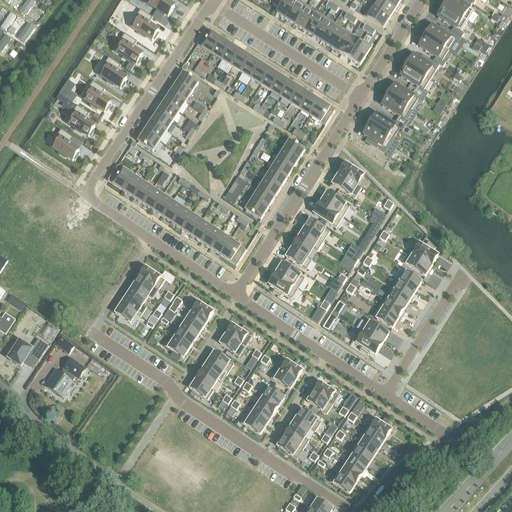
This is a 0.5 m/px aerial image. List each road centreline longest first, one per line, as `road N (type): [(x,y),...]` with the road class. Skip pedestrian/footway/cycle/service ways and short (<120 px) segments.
road 1 (residential): [(91,333),(162,378),(182,404),(347,511)]
road 2 (residential): [(233,294),(358,97)]
road 3 (residential): [(211,2),(86,192)]
road 4 (residential): [(158,511),(0,385)]
road 5 (residential): [(384,394),(233,294)]
road 6 (residential): [(233,294),(86,192)]
road 7 (residential): [(358,97),(211,2)]
road 8 (residential): [(462,270),(384,394)]
